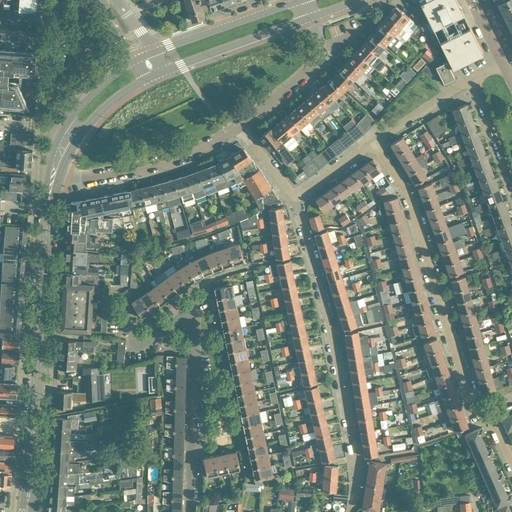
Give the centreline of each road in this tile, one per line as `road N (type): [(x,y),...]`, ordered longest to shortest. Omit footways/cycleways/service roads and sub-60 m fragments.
road 1 (residential): [(351,511),(354,460),(318,286),(290,203)]
road 2 (residential): [(492,419),(468,403),(419,233),(370,149)]
road 3 (tertiary): [(26,511),(46,221)]
road 4 (residential): [(189,511),(196,345),(182,320)]
road 5 (residential): [(56,184),(183,155),(238,126)]
road 6 (tertiary): [(303,0),(153,53)]
road 7 (tertiary): [(162,72),(311,17)]
road 8 (tertiary): [(133,61),(68,119),(45,186)]
road 9 (residential): [(238,126),(310,65),(311,17)]
road 10 (tertiary): [(56,184),(87,124),(144,80)]
road 11 (residential): [(370,149),(470,82)]
